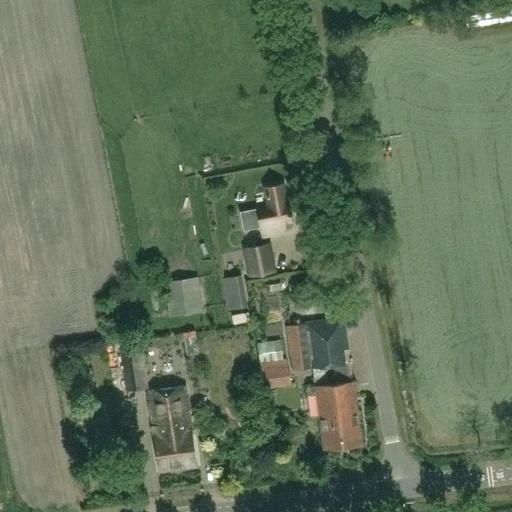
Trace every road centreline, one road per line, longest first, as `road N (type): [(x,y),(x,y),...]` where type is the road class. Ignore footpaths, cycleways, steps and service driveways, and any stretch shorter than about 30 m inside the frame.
road 1 (unclassified): [(401,491),(301,0)]
road 2 (tertiary): [(260,511),(401,491)]
